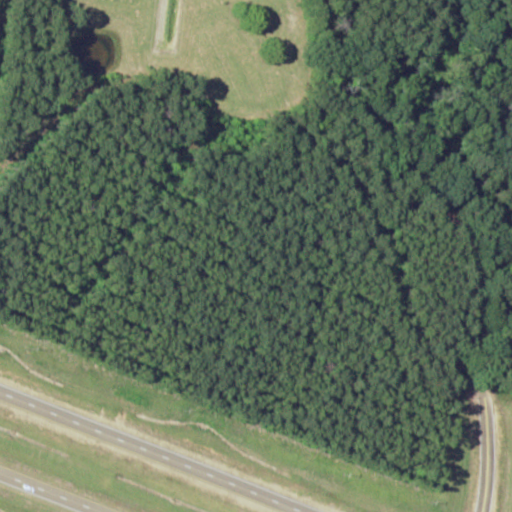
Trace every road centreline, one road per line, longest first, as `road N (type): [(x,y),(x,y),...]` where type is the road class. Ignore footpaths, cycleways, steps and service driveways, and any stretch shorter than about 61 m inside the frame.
road 1 (residential): [(511,430),(486,381),(471,256),(402,186),(352,96),(322,0)]
road 2 (trunk): [(301,511),(0,391)]
